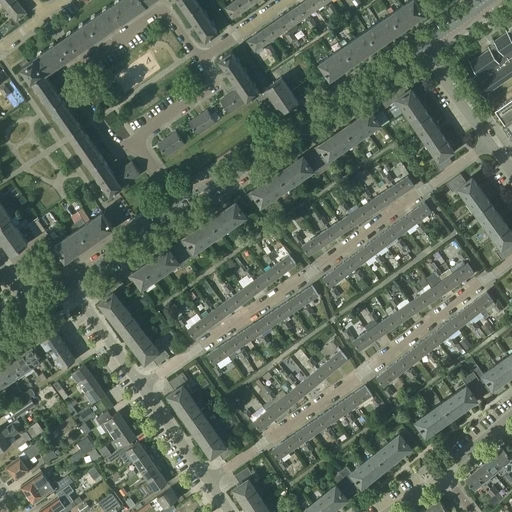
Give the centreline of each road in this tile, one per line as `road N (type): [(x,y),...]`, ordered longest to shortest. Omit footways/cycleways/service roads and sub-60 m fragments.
road 1 (residential): [(142,387),(490,141)]
road 2 (residential): [(511,261),(208,483)]
road 3 (tertiary): [(181,208),(419,43)]
road 4 (residential): [(199,60),(157,10),(68,68),(68,83),(115,148),(137,142)]
road 5 (tertiary): [(71,285),(181,208)]
road 6 (residential): [(142,387),(71,285)]
road 7 (residential): [(137,142),(212,88),(199,60)]
road 8 (residential): [(490,141),(419,43)]
